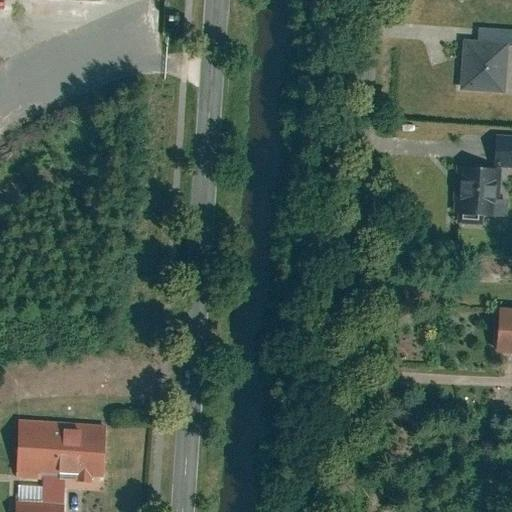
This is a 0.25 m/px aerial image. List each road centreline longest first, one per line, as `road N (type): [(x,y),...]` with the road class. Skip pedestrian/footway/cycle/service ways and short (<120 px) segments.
road 1 (residential): [(337,511),(372,0)]
road 2 (tertiary): [(182,511),(216,0)]
